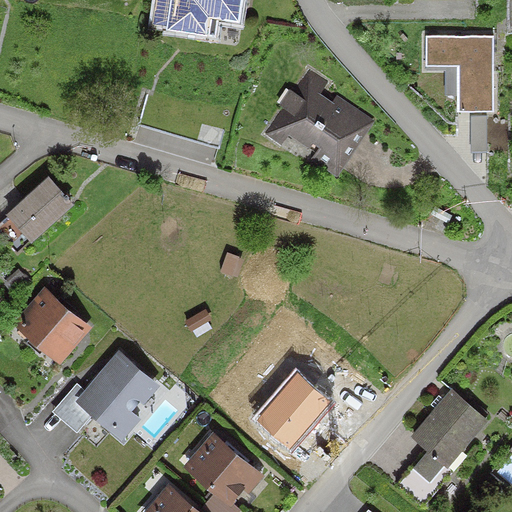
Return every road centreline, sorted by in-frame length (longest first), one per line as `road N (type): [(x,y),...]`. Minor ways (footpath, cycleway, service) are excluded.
road 1 (residential): [(39,133),(421,246),(506,260)]
road 2 (residential): [(506,260),(498,230),(477,201),(324,26),(311,0)]
road 3 (residential): [(305,511),(497,285),(506,260)]
